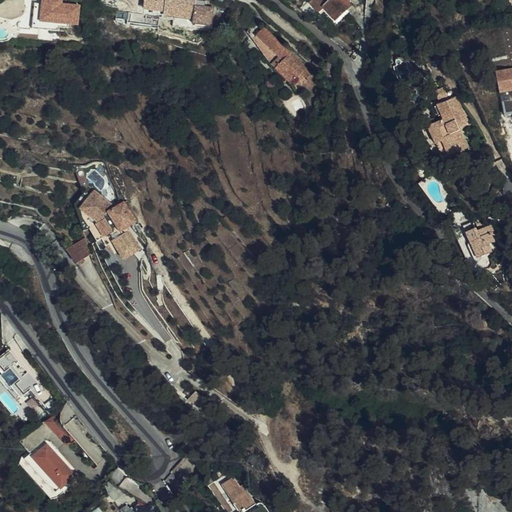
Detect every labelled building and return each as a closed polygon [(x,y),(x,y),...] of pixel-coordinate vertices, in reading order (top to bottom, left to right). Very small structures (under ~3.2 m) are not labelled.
[(59,0),(42,0),(42,3),(34,2),(32,19),(69,21),(75,22),(76,5),(59,4),(59,0)] [(154,7),(154,13),(194,16),(194,22),(214,24),(215,4),(207,4),(206,0),(146,0),(146,6),(154,7)] [(329,0),(328,1),(326,0),(311,0),(306,6),(317,16),(323,10),(334,20),(348,6),(344,3),(347,0),(329,0)] [(32,19),(32,28),(58,29),(59,26),(68,27),(69,21),(32,19)] [(263,28),(255,37),(278,57),(271,65),(291,84),(301,72),(315,85),(318,81),(312,75),(313,74),(263,28)] [(339,65),(341,62),(335,57),(332,60),(327,61),(324,62),(322,67),(322,72),(325,75),(328,77),(332,77),(335,76),(339,73),(339,69),(339,65)] [(511,91),(511,69),(496,72),(499,93),(511,91)] [(435,124),(442,142),(448,157),(466,150),(460,133),(462,132),(460,128),(471,124),(460,97),(452,100),(449,91),(440,95),(443,103),(439,105),(445,120),(435,124)] [(429,126),(436,144),(442,142),(435,124),(429,126)] [(325,132),(325,131),(323,129),(322,128),(320,128),(318,128),(315,129),(314,130),(313,132),(312,134),(312,136),(314,139),(316,141),(318,141),(319,141),(321,141),(325,132)] [(113,240),(116,244),(125,236),(131,231),(112,203),(95,189),(81,206),(98,222),(95,223),(103,236),(109,232),(111,230),(116,238),(113,240)] [(494,241),(493,238),(491,232),(495,231),(492,224),(479,229),(475,219),(463,224),(477,257),(492,251),(489,243),(494,241)] [(125,236),(116,244),(124,257),(140,247),(131,231),(125,236)] [(67,248),(77,262),(91,253),(85,236),(67,248)] [(495,268),(490,257),(479,261),(484,272),(495,268)] [(95,346),(101,353),(107,349),(101,342),(95,346)] [(11,349),(0,357),(0,379),(9,392),(21,383),(25,388),(27,386),(21,378),(28,373),(11,349)] [(55,412),(46,420),(68,443),(75,437),(55,412)] [(29,464),(49,446),(45,442),(38,434),(18,452),(25,461),(20,466),(55,506),(61,501),(65,504),(86,488),(79,480),(59,497),(29,464)] [(79,480),(49,446),(29,464),(59,497),(79,480)] [(128,476),(120,467),(111,474),(138,495),(149,486),(147,485),(143,484),(135,481),(128,476)] [(240,511),(272,511),(273,511),(268,503),(266,503),(264,498),(261,497),(257,499),(248,484),(244,486),(239,476),(227,483),(242,511),(240,511)] [(108,497),(106,495),(91,507),(95,511),(135,511),(131,507),(130,508),(126,504),(122,508),(111,495),(108,497)]
